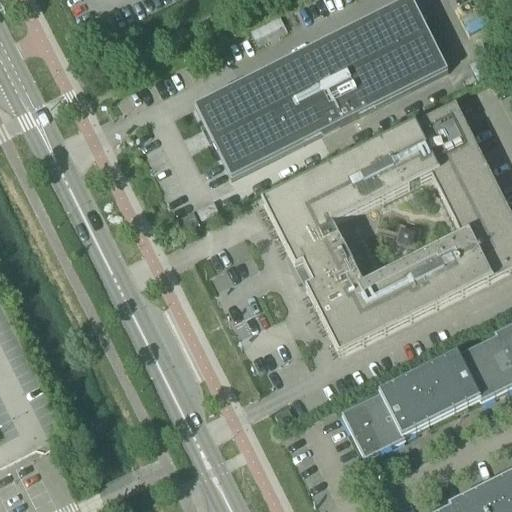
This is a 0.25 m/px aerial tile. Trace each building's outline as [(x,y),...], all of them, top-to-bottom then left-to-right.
[(229,184),(445,77),(409,4),(193,112),(229,184)] [(337,362),(511,274),(511,226),(454,111),(260,208),(337,362)] [(212,207),(194,215),(195,216),(199,224),(216,216),(216,215),(212,207)] [(175,226),(174,226),(179,236),(196,228),(191,218),(175,226)] [(511,331),(493,341),(495,344),(511,378),(511,331)] [(511,392),(511,378),(495,344),(458,362),(480,408),(511,392)] [(480,408),(458,362),(456,359),(417,379),(440,425),(478,406),(479,408),(480,408)] [(440,425),(417,379),(378,398),(379,401),(402,447),(403,447),(402,444),(440,425)] [(362,467),(402,447),(379,401),(339,422),(362,467)] [(287,414),(273,421),(279,434),(293,427),(287,414)] [(511,511),(511,479),(487,492),(496,511),(511,511)] [(496,511),(487,492),(448,511),(496,511)]
